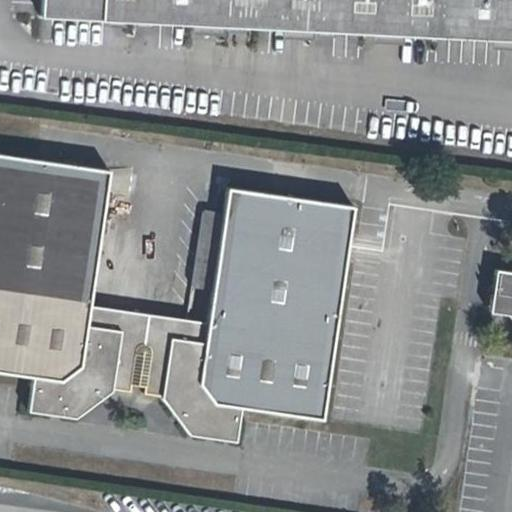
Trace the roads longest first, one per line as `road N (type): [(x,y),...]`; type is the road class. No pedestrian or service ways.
road 1 (unknown): [(0,418),(376,467),(422,458),(448,436),(472,350)]
road 2 (unknown): [(415,193),(390,384)]
road 3 (unknown): [(472,350),(489,203)]
